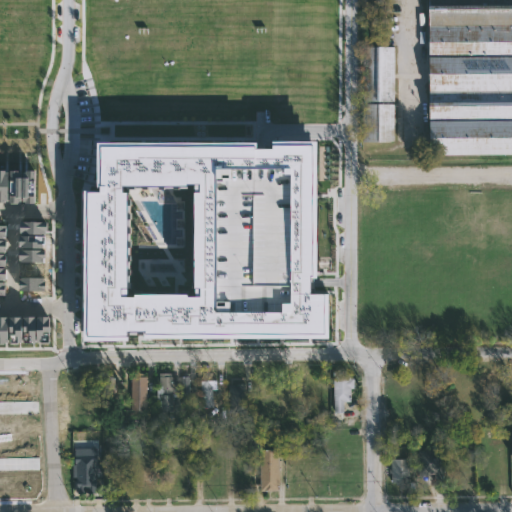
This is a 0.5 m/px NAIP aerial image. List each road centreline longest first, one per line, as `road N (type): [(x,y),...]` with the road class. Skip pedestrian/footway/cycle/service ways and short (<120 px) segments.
road 1 (residential): [(511,355),(0,362)]
road 2 (residential): [(376,511),(376,357)]
road 3 (residential): [(51,511),(51,362)]
